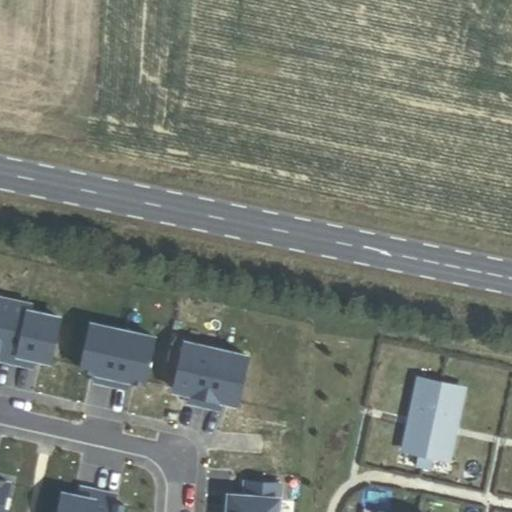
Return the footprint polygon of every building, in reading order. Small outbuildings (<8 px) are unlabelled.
[(29,308),(0,301),(0,353),(1,354),(0,357),(0,362),(29,368),(31,360),(47,364),(57,320),(28,314),(29,308)] [(151,339),(89,325),(78,372),(95,375),(93,383),(123,390),(125,382),(141,385),(151,339)] [(245,358),(182,344),(171,392),(188,396),(186,404),(202,407),(216,411),(218,403),(234,406),(245,358)] [(436,460),(451,390),(407,380),(392,450),(406,454),(422,457),(436,460)] [(404,466),(419,469),(422,457),(406,454),(404,466)] [(242,498),(227,497),(225,511),(276,511),(278,487),(243,484),(242,498)] [(77,499),(60,496),(56,511),(122,511),(123,509),(107,505),(108,497),(78,491),(77,499)]
